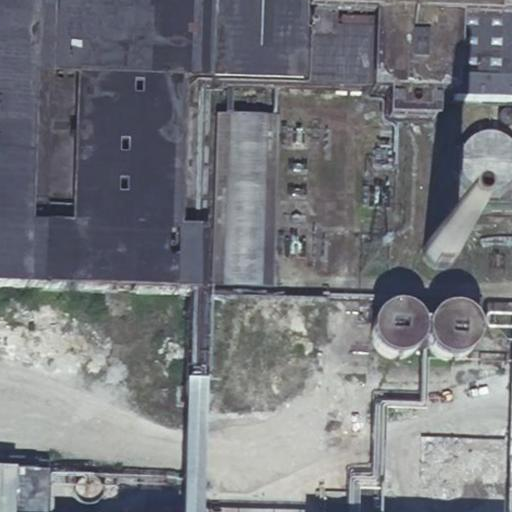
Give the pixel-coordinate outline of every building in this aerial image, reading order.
[(511,0),(0,0),(0,511),(41,511),(43,477),(224,485),(228,344),(230,300),(193,298),(201,92),(279,93),(364,95),(364,100),(383,100),(383,95),(431,97),(511,99),(511,0)] [(230,300),(273,301),(279,93),(201,92),(193,298),(230,300)] [(383,100),(382,114),(430,116),(431,97),(383,95),(383,100)] [(494,134),(490,134),(486,134),(482,134),(478,135),(474,136),(471,138),(467,141),(465,144),(462,147),(460,151),(459,155),(458,159),(458,163),(458,166),(458,169),(459,173),(461,176),(463,180),(465,183),(469,186),(472,188),(476,190),(479,191),(484,192),(488,192),(492,192),(496,191),(499,189),(503,187),(506,185),(509,182),(511,179),(511,177),(511,148),(511,146),(507,141),(502,138),(498,136),(494,134)] [(447,237),(440,236),(434,237),(428,240),(424,245),(422,251),(423,257),(425,263),(430,267),(436,270),(442,270),(448,268),(453,264),(456,259),(457,252),(455,246),(452,241),(447,237)] [(230,300),(228,344),(317,347),(319,303),(273,301),(230,300)] [(401,310),(394,309),(387,311),(381,315),(375,321),(372,328),(372,337),(375,345),(381,352),(388,356),(394,358),(402,357),(409,354),(416,348),(420,341),(421,335),(420,327),(418,322),(414,317),(408,313),(401,310)] [(453,309),(445,309),(438,312),(432,317),(428,323),(426,330),(427,338),(429,345),(434,351),(441,355),(448,357),(456,357),(463,354),(469,349),(473,343),(475,335),(474,328),(472,321),(467,315),(460,311),(453,309)] [(233,409),(230,479),(300,481),(303,411),(233,409)]
